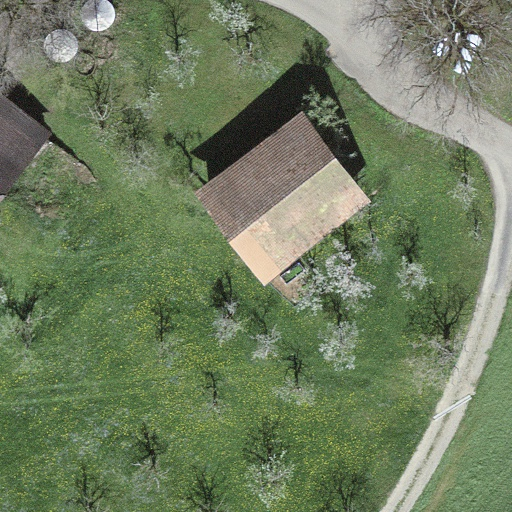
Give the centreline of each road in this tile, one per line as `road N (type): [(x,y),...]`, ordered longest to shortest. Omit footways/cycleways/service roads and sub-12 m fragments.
road 1 (track): [(511,215),(469,365),(394,511)]
road 2 (track): [(327,0),(393,81),(511,152)]
